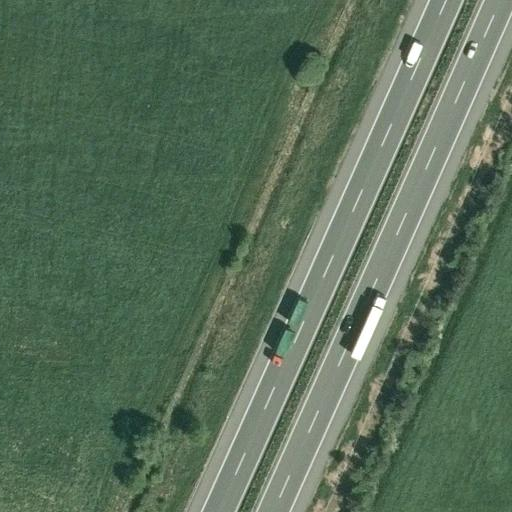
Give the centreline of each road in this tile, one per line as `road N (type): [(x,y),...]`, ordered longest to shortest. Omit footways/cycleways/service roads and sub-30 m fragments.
road 1 (motorway): [(443,0),(217,511)]
road 2 (motorway): [(273,511),(498,0)]
